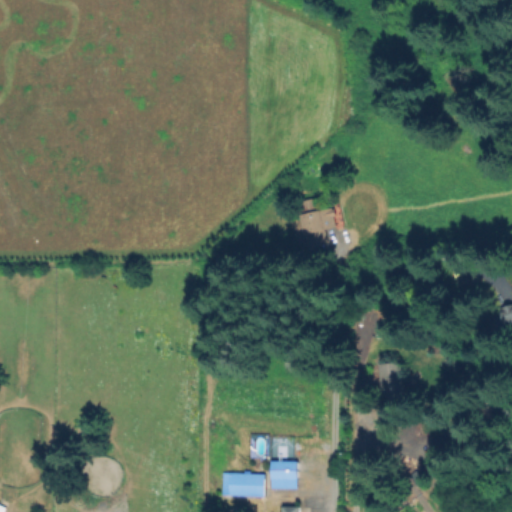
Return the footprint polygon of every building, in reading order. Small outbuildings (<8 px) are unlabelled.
[(318,197),(319,202),(325,200),(327,209),(335,207),(339,226),(327,229),(330,244),(309,249),(301,211),(305,210),(303,201),(318,197)] [(511,323),(507,325),(502,307),(511,304),(511,323)] [(407,405),(386,408),(380,364),(401,361),(407,405)] [(428,432),(428,440),(417,440),(417,431),(428,432)] [(300,458),(300,487),(272,487),(272,458),(300,458)] [(267,474),(265,496),(224,493),(226,471),(267,474)]
